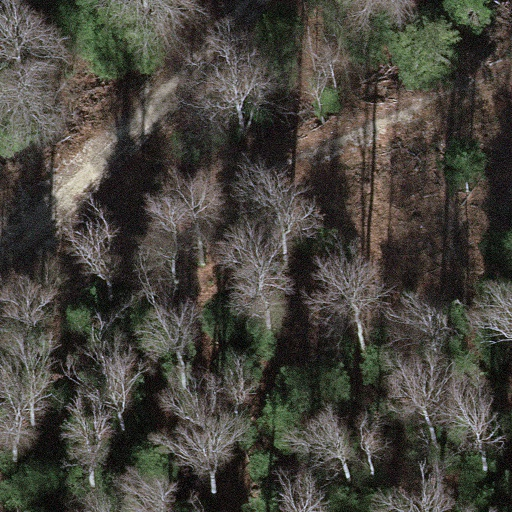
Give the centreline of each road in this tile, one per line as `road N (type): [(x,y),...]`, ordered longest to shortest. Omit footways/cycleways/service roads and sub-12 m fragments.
road 1 (track): [(0,237),(511,56)]
road 2 (track): [(274,0),(147,122),(0,235)]
